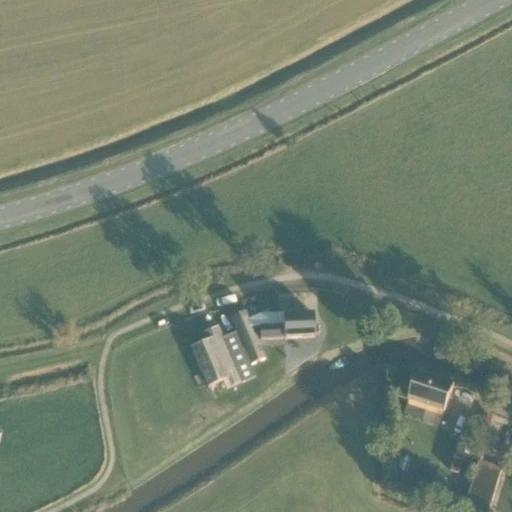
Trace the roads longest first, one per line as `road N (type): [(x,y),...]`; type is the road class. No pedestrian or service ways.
road 1 (secondary): [(0,219),(179,158),(493,0)]
road 2 (residential): [(231,290),(289,280),(335,284),(511,348)]
